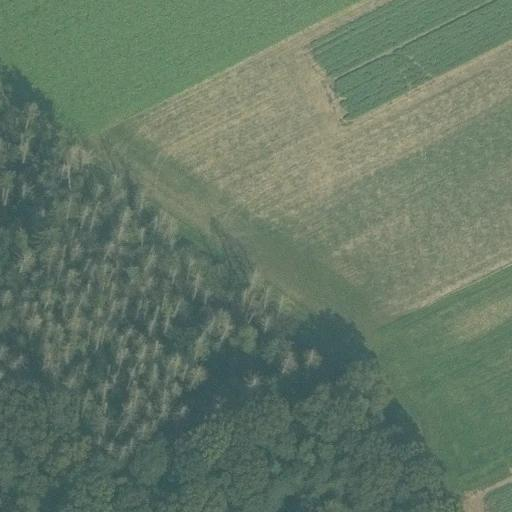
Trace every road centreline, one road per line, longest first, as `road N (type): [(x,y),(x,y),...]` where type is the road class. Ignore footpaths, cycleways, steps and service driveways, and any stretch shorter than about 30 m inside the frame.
road 1 (track): [(455,511),(386,385),(0,93)]
road 2 (track): [(386,385),(309,415),(205,472),(54,511)]
